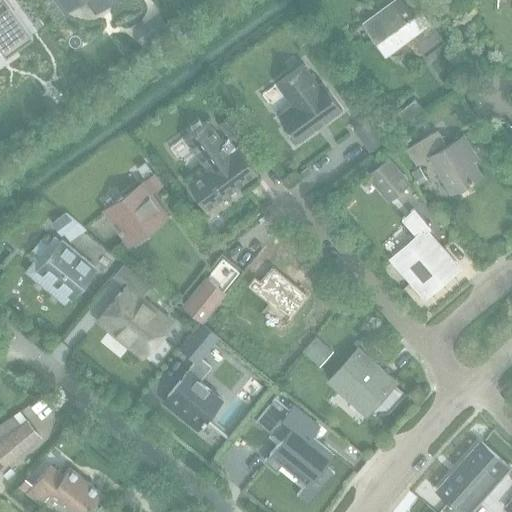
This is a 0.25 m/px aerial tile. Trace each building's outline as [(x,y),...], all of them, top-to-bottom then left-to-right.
[(31,35),(6,0),(0,0),(0,47),(4,54),(31,35)] [(386,53),(429,21),(413,0),(395,0),(375,15),(385,27),(373,36),(386,53)] [(297,141),(341,109),(321,81),(318,83),(302,63),(277,81),(293,102),(277,114),(287,128),(284,131),(292,142),(295,139),(297,141)] [(401,129),(423,112),(414,99),(392,116),(401,129)] [(218,122),(230,139),(243,129),(231,113),(218,122)] [(367,117),(352,128),(369,150),(383,140),(367,117)] [(188,146),(203,167),(183,182),(205,210),(256,172),(245,155),(237,144),(230,149),(207,118),(181,137),(188,146)] [(452,191),(481,173),(466,150),(471,147),(463,134),(446,145),(436,129),(405,147),(415,163),(429,155),(429,156),(452,191)] [(363,175),(386,200),(408,181),(386,155),(363,175)] [(129,240),(165,215),(143,183),(106,208),(129,240)] [(417,236),(394,256),(424,291),(453,266),(424,232),(429,227),(413,209),(402,218),(417,236)] [(62,233),(71,226),(77,235),(85,228),(65,212),(53,221),(62,233)] [(70,295),(94,266),(62,240),(43,263),(43,262),(37,269),(70,295)] [(123,287),(97,319),(132,348),(142,356),(158,335),(169,322),(170,322),(170,321),(142,298),(150,288),(123,265),(112,279),(123,287)] [(259,279),(251,291),(266,303),(294,325),(297,328),(305,318),(317,303),(270,266),(259,279)] [(201,317),(223,291),(206,277),(184,304),(201,317)] [(228,293),(204,322),(221,335),(244,306),(228,293)] [(196,358),(216,334),(201,322),(181,346),(196,358)] [(364,409),(392,379),(358,349),(331,379),(364,409)] [(196,428),(221,398),(187,370),(167,395),(186,411),(182,416),(196,428)] [(273,397),(254,421),(270,433),(274,429),(282,435),(263,460),(276,470),(283,460),(309,481),(331,452),(306,432),(314,422),(291,404),(287,409),(273,397)] [(26,419),(0,441),(0,467),(39,435),(26,419)] [(481,440),(437,489),(462,511),(465,511),(508,464),(481,440)] [(48,463),(26,491),(40,502),(48,493),(72,511),(84,511),(101,492),(68,466),(62,473),(48,463)]
